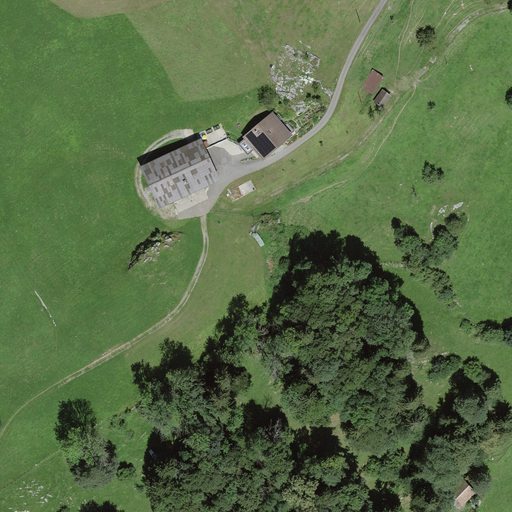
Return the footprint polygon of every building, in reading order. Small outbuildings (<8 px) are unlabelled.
[(385,78),(373,70),(361,88),(373,96),(385,78)] [(392,97),(383,90),(373,102),(383,110),(392,97)] [(294,139),(273,114),(243,139),(264,164),(294,139)] [(220,183),(200,141),(139,170),(159,212),(220,183)] [(474,489),(464,480),(452,492),(462,501),(474,489)]
